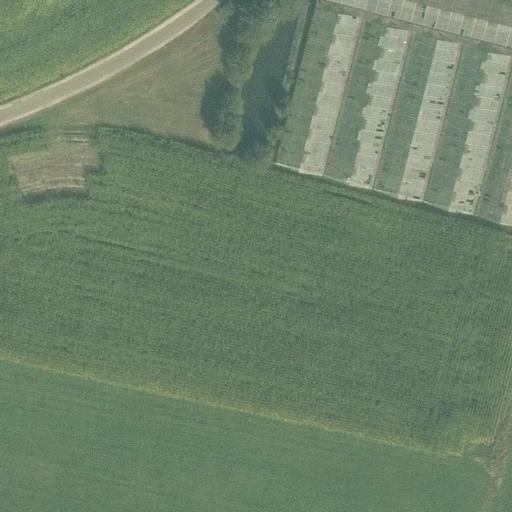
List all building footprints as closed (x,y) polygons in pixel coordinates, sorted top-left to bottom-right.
[(511,0),(316,0),(315,4),(364,17),(415,30),(464,43),(511,55),(511,0)] [(364,17),(315,4),(274,164),(323,176),(364,17)] [(415,30),(364,17),(323,176),(373,190),(415,30)] [(464,43),(415,30),(373,190),(424,203),(464,43)] [(511,71),(511,55),(464,43),(424,203),(476,217),(511,71)] [(511,71),(476,217),(511,226),(511,71)]
